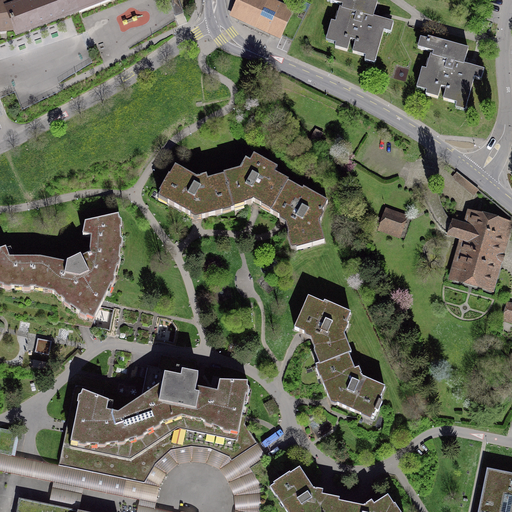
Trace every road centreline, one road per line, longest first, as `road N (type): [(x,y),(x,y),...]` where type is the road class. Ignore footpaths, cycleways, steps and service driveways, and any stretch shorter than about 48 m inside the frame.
road 1 (tertiary): [(216,21),(232,42),(387,114),(477,176)]
road 2 (residential): [(216,21),(0,146)]
road 3 (residential): [(477,176),(504,128),(501,53),(510,0)]
